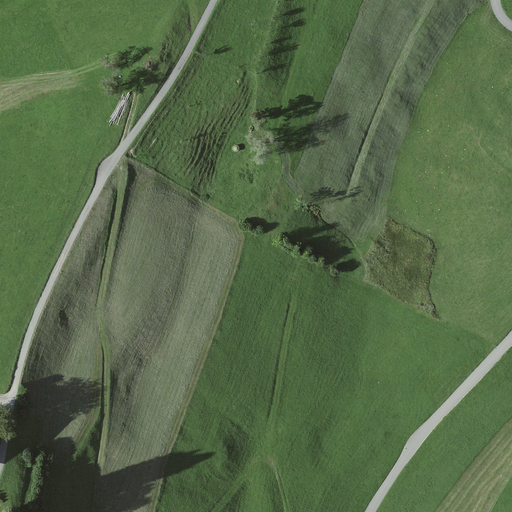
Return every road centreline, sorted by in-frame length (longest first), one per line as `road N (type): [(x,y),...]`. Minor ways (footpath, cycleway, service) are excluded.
road 1 (track): [(0,465),(18,369),(57,268),(215,0)]
road 2 (unclassified): [(511,325),(407,447),(376,511)]
